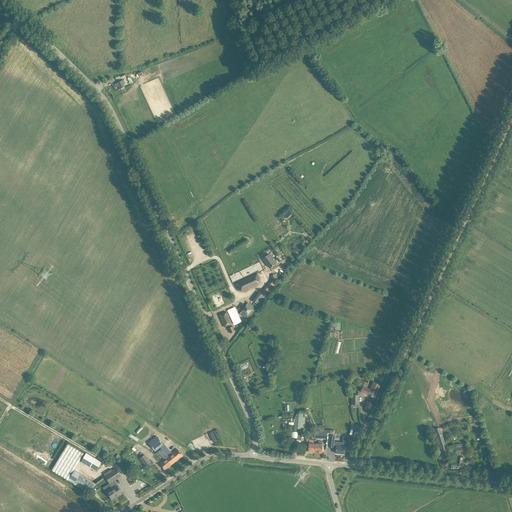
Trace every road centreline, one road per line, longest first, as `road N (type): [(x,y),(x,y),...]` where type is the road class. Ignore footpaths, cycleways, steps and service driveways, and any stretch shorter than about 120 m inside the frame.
road 1 (unclassified): [(254,456),(251,421),(104,98),(3,0)]
road 2 (unclassified): [(355,467),(511,116)]
road 3 (unclassified): [(511,484),(355,467)]
road 4 (unclassified): [(121,511),(204,458),(254,456)]
